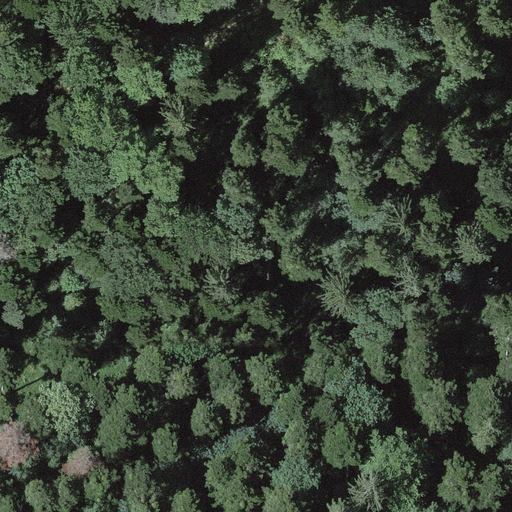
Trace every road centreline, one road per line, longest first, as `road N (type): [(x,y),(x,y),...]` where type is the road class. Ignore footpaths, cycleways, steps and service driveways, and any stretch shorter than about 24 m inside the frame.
road 1 (track): [(0,414),(161,363),(464,230),(511,223)]
road 2 (track): [(283,0),(0,196)]
